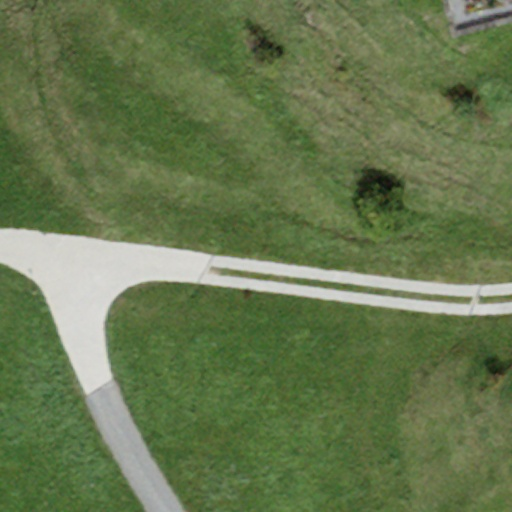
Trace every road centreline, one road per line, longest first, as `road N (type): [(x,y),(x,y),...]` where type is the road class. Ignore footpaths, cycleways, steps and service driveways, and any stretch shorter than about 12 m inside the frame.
road 1 (track): [(511,294),(436,299),(0,248)]
road 2 (track): [(88,255),(79,317),(157,511)]
